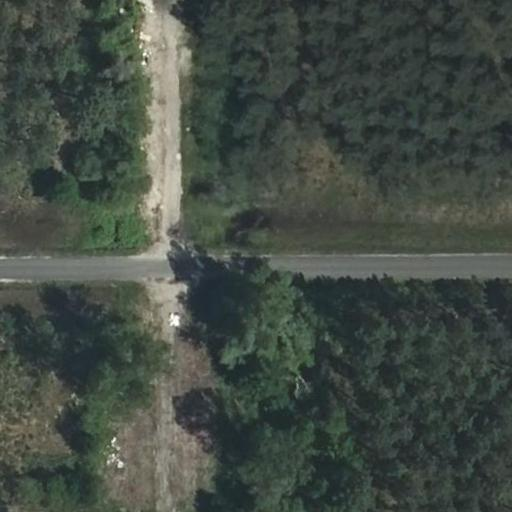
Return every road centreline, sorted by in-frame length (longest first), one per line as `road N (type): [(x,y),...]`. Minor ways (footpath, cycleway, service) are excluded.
road 1 (track): [(163,511),(172,0)]
road 2 (tertiary): [(0,271),(511,267)]
